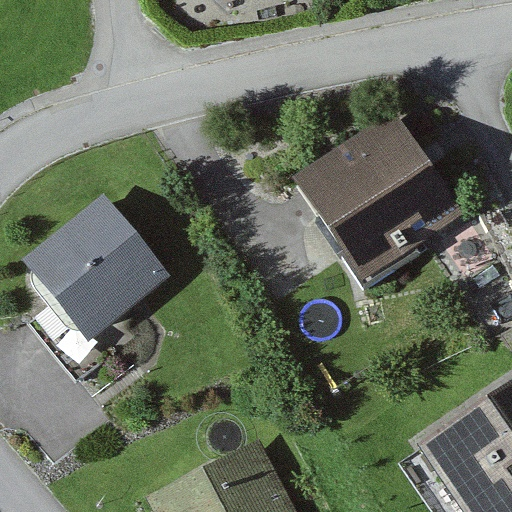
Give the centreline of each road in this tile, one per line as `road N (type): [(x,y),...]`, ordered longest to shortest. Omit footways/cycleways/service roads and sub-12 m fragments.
road 1 (residential): [(137,103),(511,28)]
road 2 (residential): [(0,163),(137,103)]
